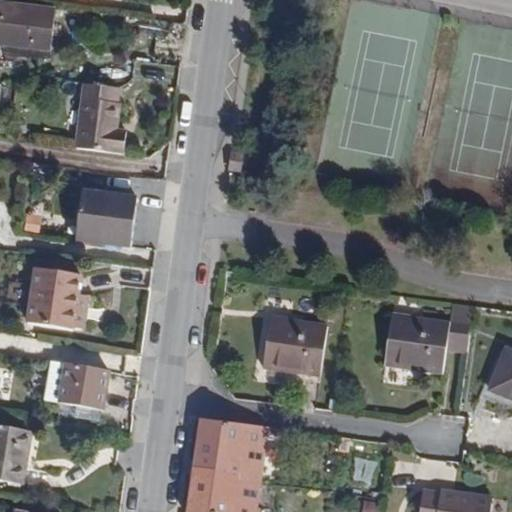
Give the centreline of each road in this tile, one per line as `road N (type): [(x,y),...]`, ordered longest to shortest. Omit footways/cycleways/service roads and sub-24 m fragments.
road 1 (residential): [(188,223),(347,247),(458,286),(511,292)]
road 2 (tertiary): [(147,511),(188,223)]
road 3 (tertiary): [(188,223),(219,0)]
road 4 (unknown): [(194,179),(0,148)]
